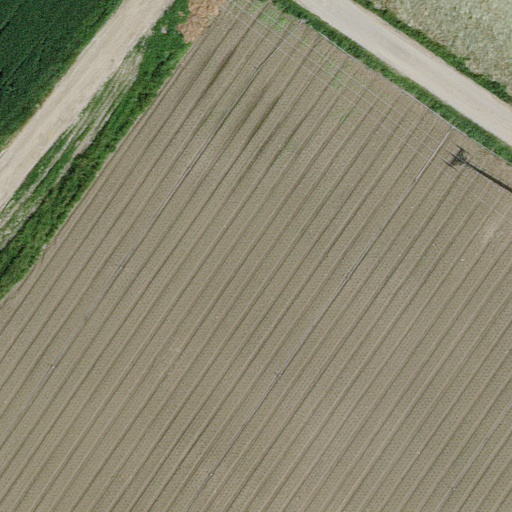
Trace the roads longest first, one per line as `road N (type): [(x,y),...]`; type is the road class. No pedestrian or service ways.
road 1 (track): [(152,0),(0,188)]
road 2 (track): [(511,125),(324,0)]
